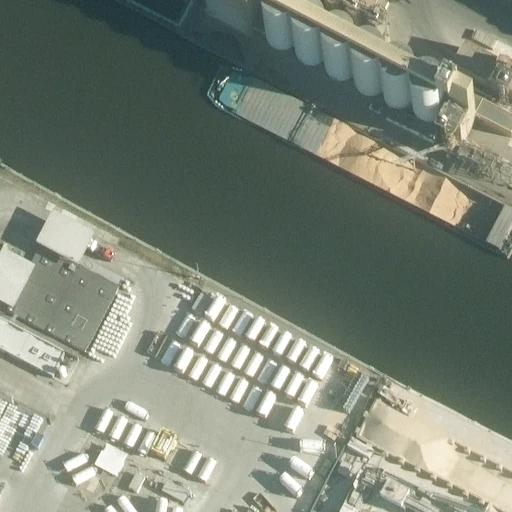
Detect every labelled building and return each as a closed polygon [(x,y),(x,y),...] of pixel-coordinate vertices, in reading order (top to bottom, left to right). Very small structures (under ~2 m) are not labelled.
[(214,0),(206,16),(250,39),(266,9),(289,21),(299,0),(324,0),(378,28),(393,0),(214,0)] [(296,42),(298,35),(297,30),(294,25),(291,22),(288,21),(283,20),(277,21),(272,24),(268,29),(267,35),(268,41),(270,45),(275,49),(281,51),(287,50),(292,47),(296,42)] [(326,57),(328,51),(326,45),(323,40),(318,37),(312,36),(306,37),(301,40),(298,45),(296,51),(297,56),(300,62),(303,64),(306,66),(311,67),(317,66),(321,64),(323,62),(326,57)] [(356,72),(357,66),(356,60),(352,55),(348,52),(342,51),(336,52),(331,55),(327,60),(326,66),(327,72),(330,77),(333,79),(336,81),(340,82),(344,82),(347,81),(352,78),(356,72)] [(511,73),(469,52),(455,77),(511,105),(511,73)] [(385,87),(386,81),(385,75),(382,71),(377,67),(371,66),(365,67),(360,70),(357,75),(355,81),(356,87),(359,92),(362,94),(365,96),(370,97),(377,96),(382,93),(385,87)] [(415,103),(416,97),(415,91),(412,86),(406,82),(401,81),(394,82),(389,85),(386,90),(385,96),(385,101),(389,107),(394,111),(399,112),(405,111),(411,108),(415,103)] [(445,117),(446,112),(445,106),(441,101),(436,97),(431,96),(424,97),(419,100),(416,105),(415,111),(415,117),(419,122),(424,126),(430,127),(436,126),(441,123),(445,117)] [(442,138),(462,149),(483,107),(463,97),(442,138)] [(34,242),(46,248),(53,235),(41,228),(34,242)] [(0,321),(0,352),(54,381),(66,356),(0,321)] [(454,412),(442,436),(466,448),(478,424),(454,412)]
